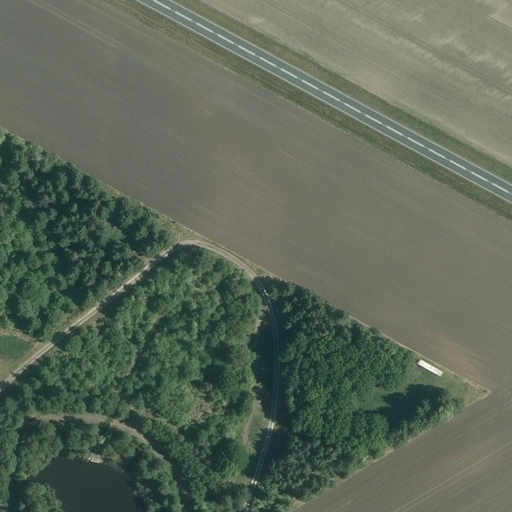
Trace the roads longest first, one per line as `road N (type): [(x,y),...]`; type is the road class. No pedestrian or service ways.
road 1 (track): [(243,511),(272,427),(276,338),(256,277),(197,241),(171,246),(0,389)]
road 2 (trunk): [(511,195),(151,0)]
